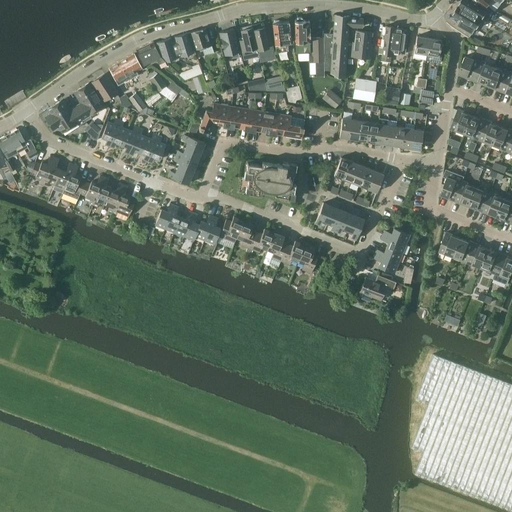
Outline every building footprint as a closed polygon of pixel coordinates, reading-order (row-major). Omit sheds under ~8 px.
[(461,3),(459,5),(482,19),(487,21),(492,11),(473,0),(460,0),(460,2),(461,3)] [(476,0),(477,1),(484,5),(494,10),(495,9),(497,8),(500,5),(500,3),(499,1),(497,0),(476,0)] [(461,19),(458,25),(472,33),(475,27),(477,28),(482,19),(459,5),(458,7),(457,7),(453,14),(461,19)] [(333,38),(323,37),(321,37),(324,62),(324,63),(323,70),(330,70),(330,73),(343,78),(346,40),(347,26),(361,27),(361,19),(347,18),(348,16),(334,15),(333,38)] [(316,70),(323,70),(324,63),(321,37),(309,38),(308,21),(304,21),(304,20),(303,20),(301,17),(297,17),(294,20),(294,42),(295,42),(295,53),(315,52),(316,70)] [(276,52),(281,51),(278,20),(275,20),(272,22),(274,43),(275,43),(276,52)] [(278,20),(281,51),(287,50),(286,41),(291,41),(291,40),(289,21),(281,22),(281,21),(278,20)] [(258,23),(252,24),(252,26),(252,27),(255,40),(257,47),(259,55),(259,58),(274,54),(270,35),(266,36),(263,24),(258,25),(258,23)] [(239,39),(243,59),(259,55),(257,47),(255,40),(252,27),(252,26),(252,24),(245,26),(245,28),(240,29),(242,39),(239,39)] [(393,28),(384,26),(383,36),(382,36),(381,40),(383,40),(381,48),(378,48),(377,55),(381,55),(380,62),(389,63),(390,53),(391,47),(392,40),(394,28),(393,28)] [(188,32),(193,49),(201,47),(202,55),(212,53),(211,45),(206,28),(188,32)] [(220,31),(225,54),(229,53),(230,58),(239,56),(238,51),(239,51),(233,28),(220,31)] [(394,28),(392,40),(391,47),(390,53),(394,53),(394,55),(398,56),(399,54),(404,55),(405,43),(402,42),(404,30),(394,28)] [(350,56),(369,58),(370,49),(367,49),(368,44),(369,45),(370,32),(355,31),(354,42),(352,42),(350,56)] [(179,34),(186,54),(193,52),(187,32),(179,34)] [(173,40),(178,56),(179,55),(180,56),(186,54),(179,34),(174,36),(175,40),(173,40)] [(425,54),(429,37),(416,35),(415,40),(413,52),(425,54)] [(164,39),(170,59),(176,57),(176,56),(178,56),(173,40),(171,41),(170,37),(164,39)] [(429,37),(425,54),(438,56),(441,39),(429,37)] [(170,59),(164,39),(156,42),(160,53),(166,60),(170,59)] [(152,40),(135,48),(142,64),(155,58),(158,64),(164,61),(159,55),(152,40)] [(118,62),(125,75),(127,75),(128,78),(136,73),(134,70),(141,67),(133,53),(118,62)] [(471,80),(479,60),(473,57),(473,59),(465,55),(457,73),(466,77),(465,78),(471,80)] [(486,85),(493,67),(485,64),(485,62),(479,60),(471,80),(477,83),(478,81),(486,85)] [(125,75),(118,62),(108,67),(117,84),(128,78),(127,75),(125,75)] [(180,73),(185,77),(194,74),(194,72),(196,72),(197,75),(202,74),(198,64),(192,67),(192,69),(180,73)] [(436,77),(438,65),(431,64),(429,75),(436,77)] [(493,67),(486,85),(493,88),(493,89),(499,91),(507,71),(501,69),(501,70),(493,67)] [(511,72),(507,71),(499,91),(505,94),(506,92),(511,94),(511,72)] [(149,79),(157,90),(164,84),(156,73),(149,79)] [(92,82),(103,99),(116,91),(104,74),(92,82)] [(192,78),(198,94),(207,90),(201,75),(192,78)] [(264,81),(266,90),(284,91),(281,77),(264,81)] [(371,100),(375,81),(355,78),(352,97),(371,100)] [(424,88),(426,79),(417,78),(415,86),(424,88)] [(212,80),(205,83),(208,90),(215,87),(212,80)] [(85,121),(91,117),(87,112),(102,102),(89,82),(76,90),(80,95),(72,100),(85,121)] [(181,90),(171,83),(167,88),(164,85),(159,92),(172,102),(181,90)] [(299,85),(285,88),(288,101),(295,102),(296,100),(302,98),(299,85)] [(431,105),(433,91),(420,89),(418,102),(431,105)] [(333,106),(339,99),(328,90),(322,97),(333,106)] [(384,102),(396,104),(398,92),(385,90),(384,102)] [(400,92),(398,104),(408,106),(410,94),(400,92)] [(145,106),(135,93),(128,99),(138,112),(145,106)] [(117,98),(119,103),(127,98),(124,94),(117,98)] [(85,121),(72,100),(64,105),(60,100),(48,108),(51,113),(45,117),(53,129),(58,125),(61,129),(75,120),(79,125),(85,121)] [(217,123),(220,104),(213,103),(211,111),(205,110),(198,128),(210,133),(212,128),(210,128),(212,122),(217,123)] [(227,126),(231,106),(220,104),(217,123),(223,124),(222,125),(227,126)] [(238,127),(241,108),(231,106),(227,126),(232,127),(232,126),(238,127)] [(249,129),(252,109),(241,108),(238,127),(244,128),(249,129)] [(259,130),(263,111),(252,109),(249,129),(254,130),(254,129),(259,130)] [(464,133),(471,115),(463,112),(463,111),(457,109),(449,129),(455,131),(456,130),(464,133)] [(270,133),(273,113),(263,111),(259,130),(265,131),(265,132),(270,133)] [(281,134),(284,115),(273,113),(270,133),(275,134),(275,133),(281,134)] [(284,115),(281,134),(285,134),(285,136),(301,139),(303,126),(304,119),(290,117),(290,116),(284,115)] [(471,115),(464,133),(471,136),(471,137),(477,140),(485,120),(479,117),(478,118),(471,115)] [(348,138),(351,119),(341,117),(338,136),(348,138)] [(93,118),(85,129),(96,137),(104,126),(93,118)] [(378,118),(377,123),(374,142),(383,143),(386,125),(387,119),(378,118)] [(109,145),(119,120),(115,119),(113,123),(108,121),(101,136),(107,139),(105,144),(109,145)] [(351,119),(348,138),(356,139),(359,120),(351,119)] [(119,120),(109,145),(114,147),(116,142),(121,144),(127,128),(122,127),(124,122),(119,120)] [(359,120),(356,139),(365,141),(368,122),(359,120)] [(485,120),(477,140),(483,142),(484,141),(491,144),(498,126),(491,123),(491,122),(485,120)] [(368,122),(365,141),(374,142),(377,123),(368,122)] [(386,125),(383,143),(392,145),(395,126),(386,125)] [(127,128),(121,144),(126,146),(124,151),(128,153),(138,128),(134,126),(132,131),(127,128)] [(395,126),(392,145),(401,146),(404,127),(395,126)] [(498,126),(491,144),(499,147),(499,148),(505,151),(511,132),(511,130),(507,128),(506,129),(498,126)] [(404,127),(401,146),(410,148),(413,129),(404,127)] [(29,157),(37,153),(30,139),(24,142),(17,128),(7,134),(11,141),(17,152),(26,147),(28,151),(26,152),(29,157)] [(138,128),(128,153),(133,155),(135,150),(140,152),(146,136),(141,134),(143,130),(138,128)] [(146,136),(140,152),(145,154),(143,159),(147,160),(159,130),(155,128),(151,138),(146,136)] [(413,129),(410,148),(419,149),(422,130),(413,129)] [(159,130),(147,160),(152,162),(154,157),(159,159),(165,144),(160,142),(164,132),(159,130)] [(11,141),(7,134),(0,137),(0,147),(6,158),(17,152),(11,141)] [(185,146),(205,154),(207,150),(202,148),(204,142),(184,134),(182,139),(187,141),(185,146)] [(176,154),(196,163),(198,157),(203,159),(205,154),(185,146),(183,152),(178,150),(176,154)] [(177,166),(197,175),(199,170),(194,168),(196,163),(176,154),(174,159),(179,161),(177,166)] [(43,185),(54,157),(50,155),(46,163),(41,161),(40,164),(35,161),(30,173),(35,175),(35,176),(40,179),(39,183),(43,185)] [(55,184),(61,169),(55,167),(59,159),(54,157),(43,185),(48,187),(49,182),(55,184)] [(341,178),(349,160),(340,157),(333,174),(341,178)] [(10,160),(6,162),(11,171),(15,169),(10,160)] [(349,160),(341,178),(350,181),(357,164),(349,160)] [(274,195),(293,198),(295,183),(291,182),(293,173),(294,173),(296,163),(282,161),(281,164),(262,161),(261,165),(247,162),(245,171),(251,172),(250,177),(247,177),(247,178),(248,178),(247,186),(252,187),(251,192),(248,192),(260,194),(261,191),(274,193),(274,195)] [(55,184),(53,189),(62,192),(73,164),(69,163),(65,171),(61,169),(55,184)] [(77,198),(79,193),(80,193),(84,181),(79,179),(80,177),(74,174),(78,166),(73,164),(62,192),(77,198)] [(357,164),(350,181),(358,185),(365,167),(357,164)] [(168,175),(188,183),(190,177),(195,179),(197,175),(177,166),(175,172),(170,170),(168,175)] [(365,167),(358,185),(366,188),(374,170),(365,167)] [(374,170),(366,188),(375,191),(382,174),(374,170)] [(443,183),(439,194),(447,197),(447,198),(453,201),(461,181),(463,177),(445,170),(443,175),(443,176),(446,177),(443,183)] [(93,205),(104,177),(99,175),(96,183),(90,181),(89,183),(84,181),(80,193),(85,195),(84,196),(90,198),(88,203),(93,205)] [(104,204),(110,189),(105,187),(108,178),(104,177),(93,205),(97,206),(99,202),(104,204)] [(468,205),(475,187),(467,184),(467,183),(461,181),(453,201),(459,203),(460,202),(468,205)] [(112,212),(123,184),(118,182),(115,191),(110,189),(104,204),(109,206),(107,211),(112,212)] [(129,213),(134,201),(129,199),(130,196),(124,194),(127,186),(123,184),(112,212),(116,214),(118,210),(123,212),(123,211),(129,213)] [(475,187),(468,205),(475,208),(475,209),(481,212),(489,192),(483,189),(482,190),(475,187)] [(495,216),(502,198),(495,195),(495,194),(489,192),(481,212),(487,214),(488,213),(495,216)] [(502,198),(495,216),(503,219),(503,220),(509,223),(511,214),(511,200),(510,201),(502,198)] [(322,202),(314,222),(319,224),(321,219),(332,223),(330,228),(339,232),(341,227),(352,231),(350,237),(355,239),(363,218),(357,216),(359,211),(350,207),(348,213),(337,208),(339,203),(330,199),(328,204),(322,202)] [(161,209),(155,223),(165,227),(174,205),(169,204),(166,211),(161,209)] [(174,205),(165,227),(174,231),(180,216),(175,215),(178,207),(174,205)] [(180,216),(174,231),(184,235),(193,213),(188,211),(185,219),(180,216)] [(199,224),(194,222),(197,215),(193,213),(184,235),(194,239),(195,235),(199,224)] [(199,224),(195,235),(205,239),(213,217),(209,215),(206,222),(200,220),(199,224)] [(234,242),(235,238),(236,238),(242,222),(237,220),(238,218),(233,216),(231,221),(226,219),(219,236),(234,242)] [(213,217),(205,239),(214,242),(220,228),(215,226),(218,218),(213,217)] [(249,248),(256,231),(251,229),(253,224),(248,222),(247,224),(242,222),(236,238),(242,240),(240,245),(249,248)] [(381,234),(404,243),(408,234),(393,227),(390,233),(383,230),(381,234)] [(266,250),(273,234),(267,232),(268,230),(264,228),(262,233),(256,231),(249,248),(258,252),(260,247),(266,250)] [(445,231),(437,251),(444,254),(444,253),(452,256),(459,238),(451,235),(452,234),(445,231)] [(270,258),(271,257),(280,260),(286,243),(281,241),(283,236),(279,234),(278,236),(273,234),(266,250),(264,256),(270,258)] [(385,247),(400,253),(404,243),(381,234),(380,239),(387,241),(385,247)] [(465,263),(473,242),(467,240),(467,241),(459,238),(452,256),(460,259),(459,260),(465,263)] [(286,243),(280,260),(289,264),(291,260),(296,262),(303,246),(297,244),(298,242),(294,240),(292,245),(286,243)] [(480,267),(487,249),(479,246),(480,245),(473,242),(465,263),(472,265),(472,264),(480,267)] [(310,272),(317,255),(311,253),(313,248),(309,246),(308,248),(303,246),(296,262),(303,264),(301,269),(310,272)] [(374,253),(397,262),(400,253),(385,247),(383,252),(376,249),(374,253)] [(493,274),(501,253),(495,251),(495,252),(487,249),(480,267),(488,270),(487,271),(493,274)] [(397,262),(374,253),(372,258),(379,261),(377,266),(393,272),(397,262)] [(501,253),(493,274),(492,278),(506,284),(511,268),(511,258),(507,257),(507,256),(501,253)] [(364,277),(359,291),(363,292),(361,298),(369,301),(371,296),(379,299),(385,286),(392,289),(395,282),(376,274),(374,281),(364,277)] [(452,323),(458,325),(460,318),(455,316),(452,323)] [(511,383),(439,356),(433,354),(415,398),(427,403),(410,447),(422,451),(414,473),(511,510),(511,383)]
